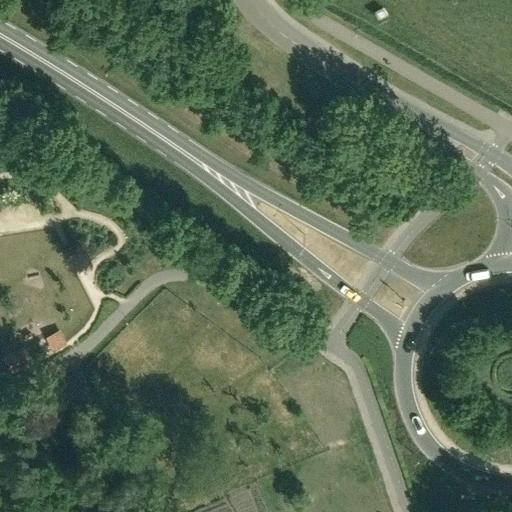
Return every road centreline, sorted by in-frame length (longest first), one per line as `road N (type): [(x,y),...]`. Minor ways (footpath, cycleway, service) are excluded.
road 1 (primary): [(448,291),(385,264),(159,134)]
road 2 (primary): [(159,134),(410,345)]
road 3 (tertiary): [(381,103),(500,194),(509,225),(499,270)]
road 4 (primary): [(410,345),(409,405),(429,446),(474,478),(511,486)]
road 5 (primary): [(159,134),(0,35)]
road 6 (tertiary): [(381,103),(303,51),(248,0)]
road 7 (tertiary): [(511,169),(381,103)]
